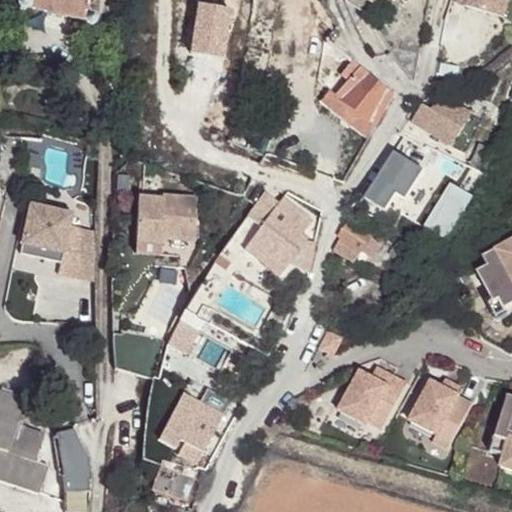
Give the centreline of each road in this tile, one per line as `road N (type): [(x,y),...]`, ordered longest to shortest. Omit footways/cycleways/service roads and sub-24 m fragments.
road 1 (residential): [(217,511),(317,286),(338,213),(408,98)]
road 2 (residential): [(97,511),(106,148)]
road 3 (unknown): [(338,213),(243,180),(180,137),(163,77),(168,0)]
